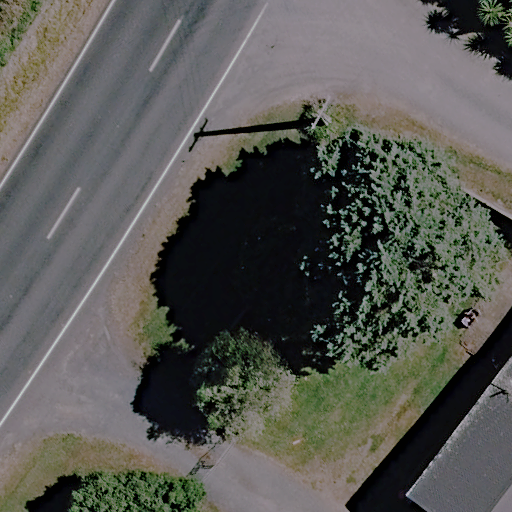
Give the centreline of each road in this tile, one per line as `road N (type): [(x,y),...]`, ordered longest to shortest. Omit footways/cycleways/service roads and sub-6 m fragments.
road 1 (unclassified): [(0,270),(190,0)]
road 2 (track): [(511,94),(313,0)]
